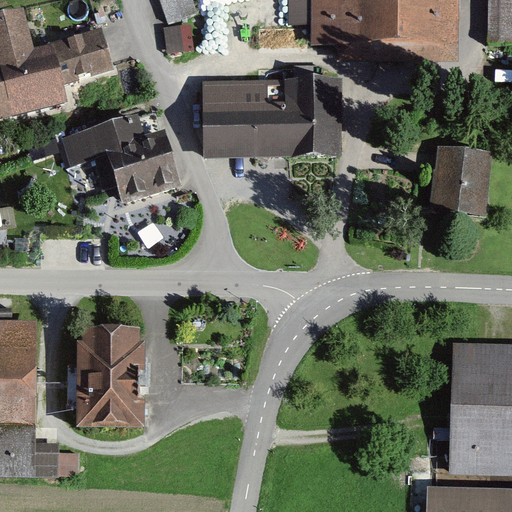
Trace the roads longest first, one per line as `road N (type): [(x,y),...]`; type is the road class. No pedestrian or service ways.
road 1 (unclassified): [(0,283),(264,286),(320,314)]
road 2 (unclassified): [(245,511),(280,362),(320,314)]
road 3 (unknown): [(175,285),(170,392),(269,396)]
road 4 (unclassified): [(320,314),(370,290),(511,291)]
